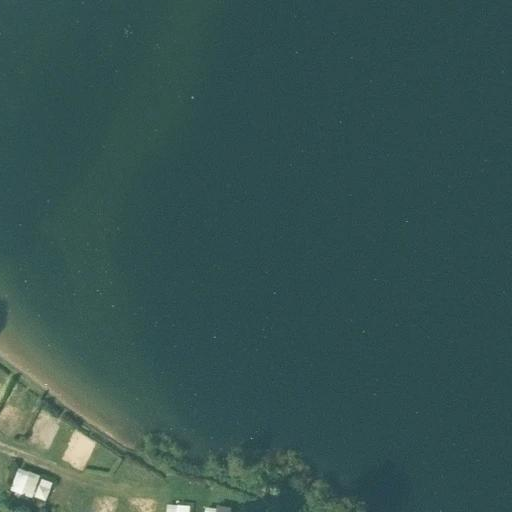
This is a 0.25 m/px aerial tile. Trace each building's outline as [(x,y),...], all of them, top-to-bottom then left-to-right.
[(0,433),(10,438),(24,411),(3,400),(0,406),(0,433)] [(44,454),(57,426),(36,416),(23,444),(44,454)] [(82,469),(94,439),(72,430),(60,460),(82,469)] [(10,490),(32,496),(39,474),(17,467),(10,490)] [(34,495),(45,499),(51,482),(40,478),(34,495)] [(94,492),(87,511),(111,511),(116,499),(94,492)] [(128,497),(126,511),(152,511),(154,500),(128,497)] [(188,511),(189,504),(166,503),(165,511),(188,511)]
